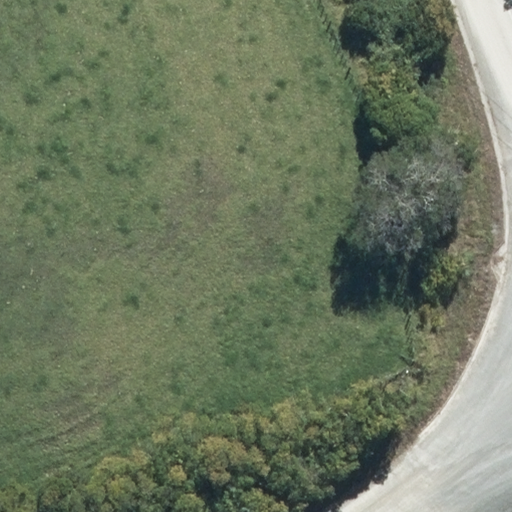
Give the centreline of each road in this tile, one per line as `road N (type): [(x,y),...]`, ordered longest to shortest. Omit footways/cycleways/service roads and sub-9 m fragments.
road 1 (unclassified): [(511,227),(445,69),(431,0)]
road 2 (unclassified): [(388,511),(511,455)]
